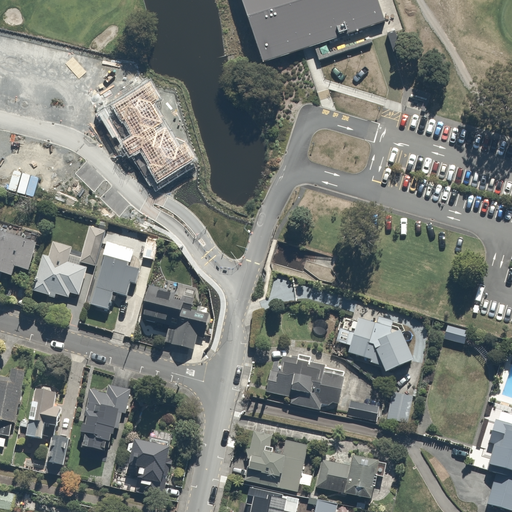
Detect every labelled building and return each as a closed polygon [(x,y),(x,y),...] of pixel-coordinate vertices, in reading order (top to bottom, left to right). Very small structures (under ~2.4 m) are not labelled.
[(240,0),(262,63),(384,22),(376,0),(240,0)] [(22,232),(0,226),(0,276),(22,283),(24,276),(35,279),(43,246),(36,244),(39,233),(23,229),(22,232)] [(97,267),(107,233),(91,228),(81,263),(97,267)] [(167,239),(149,236),(145,259),(162,262),(167,239)] [(80,266),(82,257),(75,256),(77,250),(53,245),(50,258),(45,257),(36,298),(83,308),(92,269),(80,266)] [(127,303),(141,256),(109,246),(90,310),(110,315),(115,299),(127,303)] [(165,346),(194,354),(199,333),(212,337),(217,318),(196,312),(198,304),(153,292),(146,322),(170,328),(165,346)] [(359,335),(347,331),(342,347),(354,351),(353,356),(386,367),(392,378),(421,364),(407,336),(403,339),(395,324),(382,320),(380,326),(364,321),(359,335)] [(474,332),(448,325),(444,340),(469,347),(474,332)] [(292,407),(326,415),(327,408),(339,411),(347,376),(331,372),(318,369),(320,363),(290,355),(289,363),(283,361),(279,376),(272,374),(268,394),(294,400),(292,407)] [(5,429),(20,432),(31,374),(17,371),(15,379),(0,376),(0,433),(4,435),(5,429)] [(81,438),(92,441),(89,452),(106,457),(109,447),(117,449),(134,391),(113,384),(109,397),(95,392),(81,438)] [(47,446),(51,426),(65,428),(70,397),(56,394),(56,389),(38,386),(29,443),(47,446)] [(415,397),(392,394),(388,421),(410,425),(415,397)] [(382,411),(349,403),(346,418),(379,425),(382,411)] [(501,426),(494,424),(486,450),(492,452),(486,473),(499,477),(490,507),(508,511),(511,511),(511,415),(505,413),(501,426)] [(250,484),(298,496),(301,486),(314,490),(317,478),(303,475),(310,448),(257,436),(251,461),(255,463),(250,484)] [(171,486),(177,451),(171,450),(172,444),(154,440),(153,446),(138,443),(133,469),(145,471),(143,481),(148,482),(146,489),(161,491),(162,485),(171,486)] [(70,444),(56,443),(54,468),(68,469),(70,444)] [(323,463),(317,492),(378,503),(385,465),(355,459),(353,468),(323,463)] [(0,492),(0,511),(3,511),(15,511),(20,498),(0,492)] [(297,511),(300,502),(255,492),(253,502),(262,504),(260,511),(297,511)] [(340,511),(341,506),(307,499),(305,511),(310,511),(340,511)]
